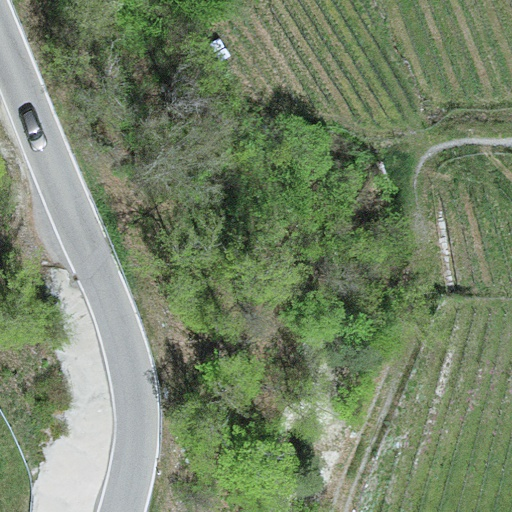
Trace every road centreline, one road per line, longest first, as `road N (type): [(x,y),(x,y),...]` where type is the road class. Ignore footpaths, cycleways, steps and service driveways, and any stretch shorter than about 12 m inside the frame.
road 1 (tertiary): [(118,511),(129,473),(131,380),(0,32)]
road 2 (track): [(356,511),(370,442),(431,323),(427,147)]
